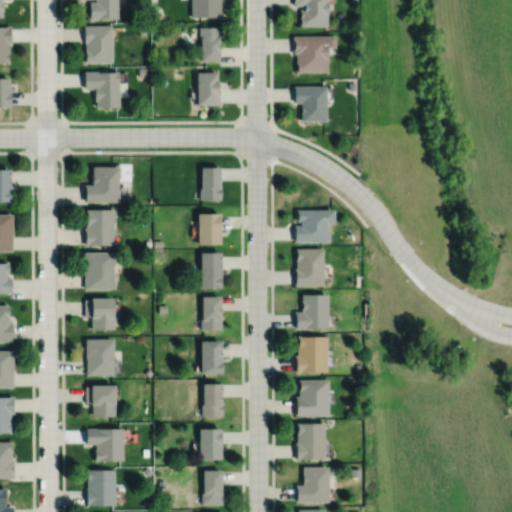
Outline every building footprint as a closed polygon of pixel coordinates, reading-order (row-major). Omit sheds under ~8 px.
[(93,0),(93,1),(87,1),(87,19),(115,19),(115,0),(93,0)] [(189,0),(190,16),(219,16),(219,0),(189,0)] [(291,0),(291,5),(301,5),(301,9),(298,9),(298,26),(324,26),(324,0),(291,0)] [(0,27),(0,63),(7,63),(7,43),(10,43),(10,25),(4,25),(4,27),(0,27)] [(82,25),(82,42),(83,42),(83,63),(109,63),(109,25),(82,25)] [(197,27),(197,39),(199,39),(199,61),(218,61),(217,42),(218,42),(218,26),(197,27)] [(291,36),(291,54),(294,54),(294,72),(324,72),(324,48),(332,48),(332,36),(291,36)] [(162,53),(155,56),(158,61),(164,58),(162,53)] [(137,68),(137,76),(145,76),(145,68),(137,68)] [(82,71),(82,89),(92,89),(92,101),(93,101),(93,108),(116,108),(116,71),(82,71)] [(195,72),(195,105),(216,105),(216,82),(215,82),(215,72),(195,72)] [(0,77),(0,107),(8,107),(8,93),(10,93),(10,87),(7,87),(7,77),(0,77)] [(292,86),(292,103),(299,103),(299,121),(323,122),(324,86),(292,86)] [(90,164),(90,173),(89,173),(90,180),(91,180),(91,183),(82,183),(82,200),(117,200),(117,189),(116,189),(115,175),(117,175),(117,164),(90,164)] [(201,164),(201,185),(199,185),(199,198),(211,197),(211,199),(217,199),(217,198),(220,198),(220,164),(201,164)] [(0,166),(0,199),(10,199),(10,188),(11,188),(11,183),(10,183),(10,166),(0,166)] [(83,207),(83,226),(82,226),(82,244),(86,244),(86,243),(111,243),(111,207),(83,207)] [(295,208),(295,219),(299,219),(299,223),(293,223),(293,240),(329,239),(328,228),(326,228),(326,221),(333,221),(333,207),(295,208)] [(197,211),(197,242),(220,242),(220,211),(197,211)] [(0,212),(0,249),(12,249),(12,212),(0,212)] [(294,247),(294,267),(293,267),(293,284),(322,284),(322,246),(294,247)] [(82,250),(82,287),(112,287),(112,278),(111,278),(111,262),(112,262),(112,250),(82,250)] [(200,250),(200,286),(221,286),(221,250),(200,250)] [(0,292),(11,292),(11,276),(5,276),(5,271),(8,271),(8,261),(0,261),(0,292)] [(301,293),(301,299),(300,299),(300,309),(300,310),(293,310),(294,327),(303,327),(303,326),(327,326),(326,292),(301,293)] [(202,294),(202,316),(200,316),(200,328),(221,328),(221,313),(221,294),(202,294)] [(88,296),(88,298),(83,298),(83,316),(89,316),(89,327),(111,327),(111,314),(110,314),(110,296),(88,296)] [(0,303),(0,340),(11,340),(11,320),(8,320),(8,303),(0,303)] [(296,334),(296,354),(293,354),(293,371),(299,371),(299,370),(325,370),(325,335),(299,335),(299,334),(296,334)] [(84,337),(84,356),(85,356),(85,374),(112,374),(112,337),(84,337)] [(200,339),(200,371),(222,371),(222,339),(200,339)] [(0,349),(0,386),(12,386),(13,349),(0,349)] [(354,363),(355,372),(362,372),(362,363),(354,363)] [(298,378),(298,395),(295,395),(295,414),(329,414),(329,378),(298,378)] [(203,382),(203,402),(201,402),(201,415),(212,415),(212,416),(219,416),(219,415),(222,415),(222,382),(203,382)] [(89,384),(89,385),(84,385),(84,403),(91,403),(90,415),(113,415),(113,384),(89,384)] [(0,396),(0,431),(10,431),(10,412),(13,412),(13,395),(9,395),(9,396),(0,396)] [(296,422),(296,441),(295,441),(295,459),(300,459),(300,458),(325,458),(325,422),(296,422)] [(85,427),(85,443),(94,443),(94,448),(93,448),(93,459),(122,459),(122,427),(85,427)] [(199,428),(199,458),(221,458),(221,428),(199,428)] [(0,441),(0,477),(13,477),(13,459),(11,459),(10,441),(0,441)] [(147,466),(143,469),(147,475),(151,471),(147,466)] [(302,466),(302,484),(295,484),(295,501),(329,501),(329,466),(302,466)] [(350,467),(350,476),(359,476),(359,467),(350,467)] [(86,469),(86,488),(85,488),(85,505),(87,505),(87,504),(113,504),(114,469),(86,469)] [(203,469),(203,490),(201,490),(201,503),(222,504),(222,488),(221,488),(222,469),(203,469)] [(0,488),(0,511),(12,511),(12,506),(4,506),(4,493),(5,493),(5,487),(2,487),(2,488),(0,488)]
